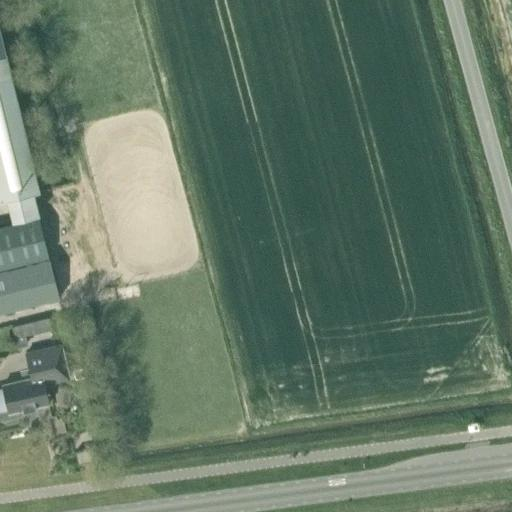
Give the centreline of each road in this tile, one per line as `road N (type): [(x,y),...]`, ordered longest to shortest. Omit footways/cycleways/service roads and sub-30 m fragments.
road 1 (primary): [(511,464),(156,511)]
road 2 (unclassified): [(511,208),(461,0)]
